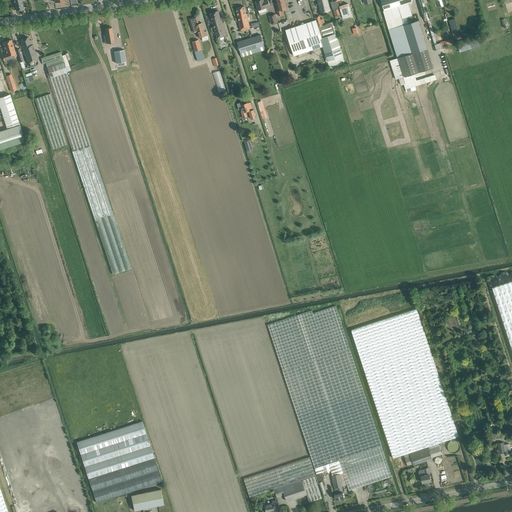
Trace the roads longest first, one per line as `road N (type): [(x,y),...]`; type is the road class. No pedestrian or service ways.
road 1 (tertiary): [(357,511),(511,481)]
road 2 (secondary): [(0,22),(144,0)]
